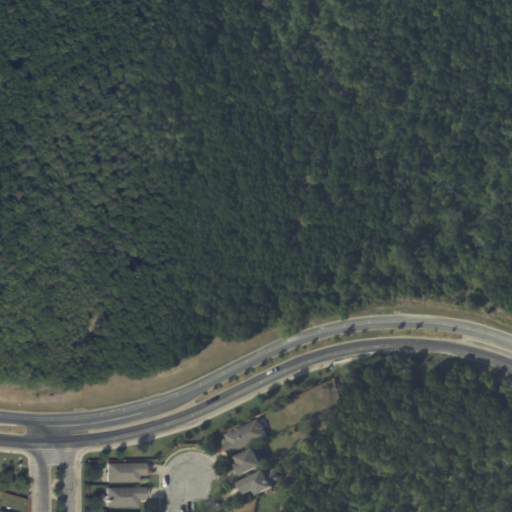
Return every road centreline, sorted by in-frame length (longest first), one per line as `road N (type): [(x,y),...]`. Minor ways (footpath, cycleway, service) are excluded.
road 1 (tertiary): [(511,342),(432,321),(366,322),(305,335),(137,407),(53,419),(0,415)]
road 2 (tertiary): [(0,438),(66,441),(141,429),(285,367),(368,345),(433,345),(511,365)]
